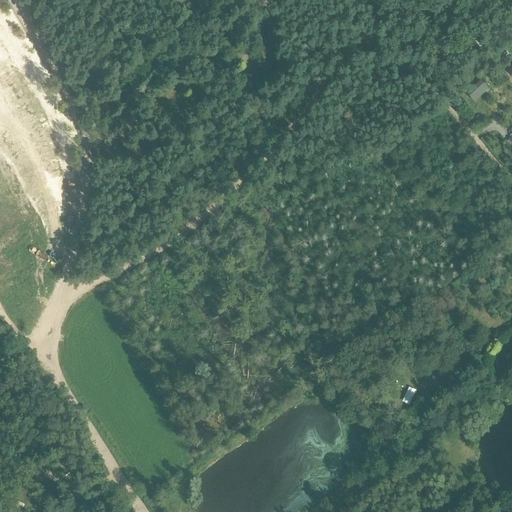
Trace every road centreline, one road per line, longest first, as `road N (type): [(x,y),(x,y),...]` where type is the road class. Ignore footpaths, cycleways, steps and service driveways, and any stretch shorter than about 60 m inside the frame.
road 1 (track): [(63,291),(129,267),(227,196),(327,87),(390,0)]
road 2 (track): [(7,0),(84,143),(84,211),(63,291)]
road 3 (residential): [(339,511),(511,367)]
road 4 (residential): [(511,178),(376,21)]
road 5 (track): [(141,511),(34,350)]
